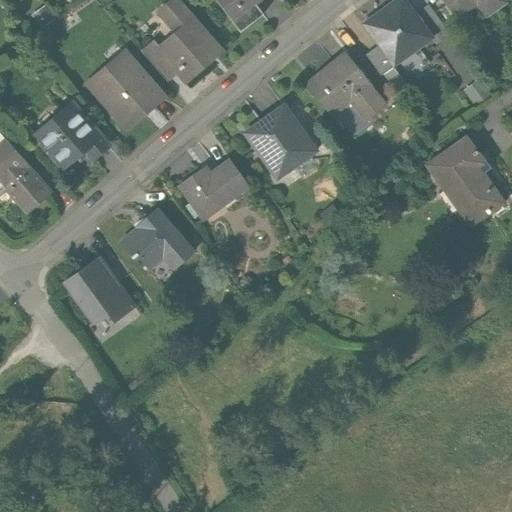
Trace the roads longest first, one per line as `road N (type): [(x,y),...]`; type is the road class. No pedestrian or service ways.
road 1 (residential): [(13,284),(352,0)]
road 2 (residential): [(170,511),(50,329)]
